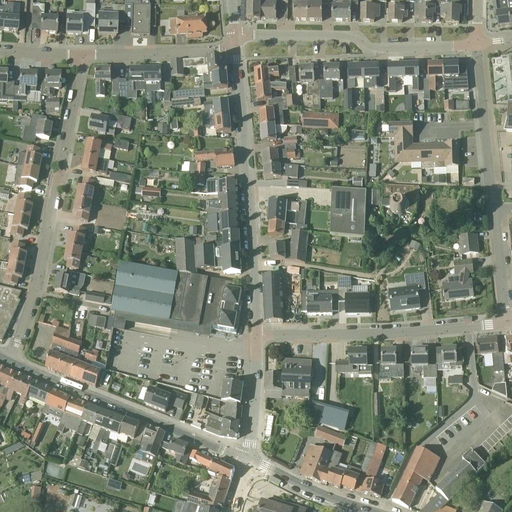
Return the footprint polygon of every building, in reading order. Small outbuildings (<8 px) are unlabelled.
[(124,0),(125,6),(132,6),(132,35),(150,36),(149,6),(139,6),(139,0),(124,0)] [(260,3),(260,0),(247,0),(247,20),(260,21),(260,20),(276,20),(276,3),(260,3)] [(307,0),(308,5),(300,5),(299,0),(293,0),(294,21),(308,22),(308,0),(307,0)] [(322,0),(308,0),(308,22),(322,22),(322,0)] [(351,22),(351,11),(358,11),(358,0),(345,0),(346,7),(333,7),(332,22),(351,22)] [(441,8),(440,0),(428,0),(428,8),(415,7),(415,18),(420,18),(420,24),(432,24),(433,16),(435,16),(435,8),(441,8)] [(441,18),(444,19),(446,19),(446,24),(459,24),(459,16),(461,16),(461,8),(460,8),(460,0),(448,0),(448,8),(441,8),(441,18)] [(509,13),(507,1),(496,2),(493,2),(494,14),(496,14),(498,28),(511,26),(509,13)] [(19,5),(13,5),(4,4),(2,31),(17,33),(18,19),(19,5)] [(43,18),(44,6),(32,5),(31,25),(41,26),(40,34),(56,35),(57,19),(43,18)] [(88,36),(88,21),(94,21),(95,7),(86,6),(86,14),(74,14),(74,19),(66,19),(66,35),(81,36),(81,35),(88,36)] [(116,37),(116,21),(124,21),(125,7),(111,7),(111,17),(98,17),(98,36),(116,37)] [(379,18),(379,7),(361,7),(361,23),(374,23),(374,18),(379,18)] [(407,18),(407,7),(389,7),(389,23),(402,23),(402,18),(407,18)] [(171,21),(171,31),(172,37),(186,36),(186,39),(200,38),(200,35),(205,34),(204,18),(188,19),(188,20),(171,21)] [(209,75),(212,75),(227,73),(227,71),(226,58),(197,60),(183,61),(171,61),(172,78),(184,77),(183,69),(197,68),(208,67),(209,75)] [(436,79),(444,78),(443,64),(428,65),(429,79),(429,80),(423,80),(424,101),(430,100),(430,92),(436,92),(436,79)] [(453,91),(469,91),(467,74),(466,74),(466,75),(459,75),(458,64),(443,64),(444,78),(452,78),(453,91)] [(395,80),(404,79),(404,65),(388,66),(389,80),(390,93),(396,93),(395,80)] [(418,79),(419,79),(418,65),(404,65),(404,79),(413,79),(413,92),(419,92),(418,79)] [(355,81),(364,81),(363,66),(348,67),(349,82),(349,81),(349,90),(355,90),(355,81)] [(364,90),(379,89),(378,66),(363,66),(364,81),(364,90)] [(331,83),(340,82),(339,67),(324,67),(325,82),(320,82),(320,100),(332,100),(331,83)] [(269,77),(279,76),(278,68),(255,70),(256,87),(270,85),(269,77)] [(320,81),(314,81),(314,68),(300,68),(300,84),(308,84),(309,98),(313,98),(313,111),(320,111),(320,100),(320,82),(320,81)] [(105,83),(111,83),(111,70),(96,70),(96,75),(96,83),(96,98),(105,98),(105,83)] [(145,84),(145,70),(131,70),(130,81),(131,83),(126,83),(126,89),(120,89),(120,81),(119,81),(119,98),(120,98),(120,100),(128,100),(128,92),(137,92),(137,84),(145,84)] [(162,70),(145,70),(145,84),(145,105),(152,105),(152,104),(146,104),(146,93),(164,93),(164,83),(162,83),(162,70)] [(0,72),(0,101),(13,102),(14,88),(13,88),(14,84),(6,83),(7,73),(0,72)] [(227,73),(212,75),(209,75),(203,76),(204,84),(204,90),(213,89),(213,90),(228,89),(227,73)] [(35,94),(35,89),(36,74),(20,74),(19,88),(14,88),(13,102),(25,103),(26,93),(35,94)] [(59,90),(60,75),(45,74),(45,81),(41,81),(41,96),(53,96),(53,90),(59,90)] [(258,102),(271,101),(271,99),(271,91),(281,91),(286,91),(287,86),(279,85),(270,85),(256,87),(258,102)] [(174,100),(189,99),(194,98),(194,91),(173,93),(174,100)] [(364,108),(353,108),(352,92),(344,92),(345,113),(364,112),(364,108)] [(288,108),(288,109),(298,108),(297,97),(293,97),(278,99),(279,106),(287,105),(288,108)] [(171,100),(172,108),(201,106),(200,99),(189,101),(189,99),(174,100),(171,100)] [(59,101),(49,101),(46,101),(46,109),(59,109),(59,101)] [(202,120),(230,117),(228,102),(213,103),(213,104),(204,105),(205,110),(210,119),(202,120)] [(453,102),(444,103),(445,112),(453,112),(453,102)] [(118,116),(119,109),(112,107),(111,114),(118,116)] [(284,127),(283,112),(274,113),(274,111),(259,112),(260,127),(275,126),(276,127),(284,127)] [(304,114),(303,128),(330,129),(331,115),(304,114)] [(129,132),(132,119),(113,116),(112,122),(123,124),(122,130),(129,132)] [(107,128),(108,120),(93,117),(90,130),(98,132),(98,134),(105,135),(106,134),(115,136),(116,130),(107,128)] [(216,128),(216,134),(231,132),(230,117),(202,120),(203,129),(216,128)] [(51,125),(38,123),(30,122),(29,128),(37,129),(35,138),(48,141),(51,125)] [(168,135),(167,125),(158,125),(158,135),(168,135)] [(394,139),(412,138),(413,138),(413,125),(389,126),(389,139),(394,139)] [(287,130),(287,128),(284,127),(276,127),(275,126),(260,127),(262,143),(276,142),(276,140),(280,141),(280,135),(282,135),(284,133),(286,132),(287,130)] [(201,129),(194,130),(195,138),(202,138),(201,129)] [(33,138),(27,137),(28,132),(23,131),(22,136),(23,136),(22,142),(32,144),(33,138)] [(395,164),(412,147),(410,145),(412,143),(412,138),(394,139),(395,164)] [(101,145),(88,142),(85,157),(98,159),(100,151),(111,153),(112,147),(101,145)] [(129,144),(116,142),(114,149),(128,152),(129,144)] [(447,169),(447,168),(458,168),(458,144),(445,144),(445,145),(445,169),(447,169)] [(420,170),(445,169),(445,145),(420,146),(420,164),(420,170)] [(395,164),(420,164),(420,146),(416,146),(414,149),(412,147),(395,164)] [(39,151),(27,148),(26,156),(19,154),(17,167),(23,169),(23,168),(39,171),(41,159),(38,158),(39,151)] [(295,150),(287,151),(288,159),(288,160),(294,160),(296,160),(300,159),(300,157),(300,156),(300,151),(296,152),(295,152),(295,150)] [(216,160),(217,168),(234,167),(233,153),(224,153),(224,151),(215,152),(216,153),(195,156),(196,162),(216,160)] [(278,160),(286,159),(285,151),(263,153),(264,167),(279,166),(278,160)] [(110,162),(98,159),(85,157),(82,171),(95,174),(95,173),(107,176),(110,162)] [(204,174),(204,166),(190,165),(189,175),(192,175),(196,175),(197,174),(204,174)] [(289,178),(289,172),(294,172),(295,167),(281,166),(279,166),(264,167),(265,180),(281,179),(289,178)] [(36,184),(39,171),(23,168),(19,188),(31,191),(33,183),(36,184)] [(392,179),(395,176),(390,171),(387,175),(392,179)] [(125,185),(127,177),(111,174),(110,181),(125,185)] [(204,186),(204,174),(197,174),(196,175),(192,175),(192,182),(196,182),(196,186),(204,186)] [(236,182),(220,183),(220,179),(209,180),(207,183),(207,195),(211,195),(219,195),(237,194),(236,182)] [(362,179),(353,179),(353,187),(362,188),(362,179)] [(92,203),(96,183),(84,181),(82,188),(79,188),(76,200),(92,203)] [(415,215),(419,189),(383,186),(382,201),(382,209),(388,209),(389,210),(389,212),(390,214),(391,215),(393,216),(395,217),(397,217),(400,217),(402,217),(406,214),(407,214),(415,215)] [(154,198),(154,189),(142,188),(142,197),(154,198)] [(0,198),(8,200),(10,190),(0,189),(0,190),(0,198)] [(330,236),(365,238),(367,193),(332,191),(330,236)] [(380,193),(368,192),(367,205),(380,206),(380,193)] [(219,195),(219,201),(212,201),(206,202),(207,214),(220,215),(238,215),(237,194),(219,195)] [(14,216),(29,219),(32,206),(28,206),(30,199),(18,196),(14,216)] [(88,223),(92,203),(76,200),(74,213),(77,214),(76,221),(88,223)] [(299,213),(300,204),(270,202),(268,223),(270,224),(285,225),(287,212),(299,213)] [(129,216),(137,218),(140,207),(132,205),(129,216)] [(223,237),(239,236),(238,215),(220,215),(220,227),(218,228),(218,226),(209,226),(209,225),(204,226),(205,235),(223,234),(223,237)] [(27,232),(29,219),(14,216),(10,236),(22,238),(23,231),(27,232)] [(105,234),(106,224),(94,222),(92,232),(105,234)] [(285,225),(270,224),(269,236),(283,238),(283,237),(287,238),(287,233),(292,234),(291,242),(307,245),(308,234),(306,234),(297,233),(297,226),(285,225)] [(83,251),(86,231),(74,229),(73,236),(70,235),(67,248),(83,251)] [(214,250),(240,249),(239,236),(223,237),(224,243),(217,244),(216,239),(194,240),(194,244),(194,249),(213,248),(214,250)] [(460,256),(468,255),(478,254),(476,237),(459,239),(460,256)] [(194,249),(194,244),(175,241),(177,274),(196,277),(196,271),(214,270),(215,269),(223,269),(223,275),(241,274),(240,249),(214,250),(213,248),(194,249)] [(412,241),(409,248),(418,252),(421,245),(412,241)] [(305,264),(307,245),(291,242),(290,253),(294,253),(293,255),(284,254),(284,245),(269,246),(270,259),(305,264)] [(8,264),(24,268),(26,255),(22,254),(24,247),(12,245),(8,264)] [(79,271),(83,251),(67,248),(65,261),(68,261),(67,269),(79,271)] [(448,278),(448,284),(442,284),(443,297),(444,297),(445,302),(446,301),(453,300),(464,299),(473,298),(471,280),(471,281),(467,282),(468,274),(473,274),(471,262),(453,263),(455,276),(460,276),(460,277),(448,278)] [(21,280),(24,268),(8,264),(4,285),(16,287),(17,280),(21,280)] [(235,284),(196,277),(177,274),(120,264),(112,313),(115,314),(112,329),(124,331),(113,329),(115,319),(198,334),(199,328),(237,335),(242,302),(240,302),(242,291),(234,290),(235,284)] [(350,277),(337,275),(338,299),(338,301),(339,301),(345,301),(346,314),(369,313),(368,293),(350,293),(350,277)] [(391,310),(392,312),(392,313),(393,313),(405,311),(420,310),(417,291),(425,290),(423,275),(415,276),(416,287),(398,290),(389,291),(389,294),(387,294),(388,302),(390,301),(391,310)] [(69,289),(71,279),(58,276),(55,292),(68,294),(79,296),(80,291),(69,289)] [(296,309),(295,294),(282,295),(282,292),(291,292),(290,276),(263,277),(265,323),(283,323),(282,310),(296,309)] [(0,287),(0,342),(1,343),(20,302),(12,298),(15,291),(0,287)] [(86,302),(104,305),(106,297),(88,293),(86,302)] [(302,302),(302,306),(308,305),(308,319),(321,319),(320,305),(320,302),(308,302),(308,299),(302,300),(302,302)] [(320,305),(321,319),(333,318),(333,305),(339,305),(339,302),(339,301),(338,301),(338,299),(333,299),(333,302),(320,302),(320,305)] [(96,329),(98,318),(90,316),(88,327),(96,329)] [(42,317),(40,324),(53,326),(55,319),(42,317)] [(104,330),(106,319),(98,318),(96,329),(104,330)] [(67,350),(71,341),(69,341),(67,339),(69,332),(57,328),(51,353),(46,368),(45,369),(58,374),(65,358),(64,358),(66,351),(67,350)] [(502,354),(498,355),(497,340),(477,342),(478,357),(492,356),(494,374),(504,373),(502,354)] [(76,363),(79,356),(82,345),(71,341),(67,350),(66,351),(64,358),(65,358),(58,374),(71,379),(76,363)] [(313,362),(324,362),(324,356),(318,356),(318,345),(314,345),(313,362)] [(450,366),(450,368),(462,368),(462,354),(461,354),(461,356),(456,356),(456,349),(442,349),(442,350),(436,350),(437,366),(450,366)] [(404,366),(396,366),(396,350),(382,351),(382,367),(382,382),(390,382),(390,380),(404,379),(404,366)] [(437,380),(437,366),(428,367),(427,350),(412,350),(412,367),(423,367),(423,380),(437,380)] [(367,367),(367,361),(367,351),(350,351),(350,364),(336,364),(336,374),(358,374),(358,367),(367,367)] [(83,384),(93,354),(91,353),(88,352),(85,359),(88,360),(86,366),(76,363),(71,379),(83,384)] [(83,384),(96,389),(101,373),(91,368),(93,362),(96,363),(98,356),(93,354),(83,384)] [(310,391),(311,370),(312,363),(283,361),(283,377),(265,376),(265,393),(282,393),(282,397),(309,398),(309,391),(310,391)] [(1,368),(0,371),(0,385),(4,387),(11,372),(1,368)] [(6,391),(4,390),(1,395),(0,394),(0,407),(1,408),(5,401),(7,401),(8,399),(9,399),(20,376),(11,372),(4,387),(7,389),(6,391)] [(8,399),(7,401),(10,403),(14,394),(22,397),(20,400),(18,405),(23,407),(33,382),(20,376),(9,399),(8,399)] [(45,406),(52,390),(33,382),(23,407),(27,398),(45,406)] [(226,403),(240,406),(243,385),(224,383),(222,403),(226,403)] [(495,385),(492,392),(506,399),(507,399),(505,385),(495,385)] [(63,415),(70,398),(52,390),(45,406),(45,407),(42,414),(43,414),(40,421),(44,423),(49,409),(63,415)] [(173,393),(171,398),(150,390),(144,404),(165,413),(169,405),(182,411),(187,398),(173,393)] [(201,410),(204,398),(192,394),(189,406),(201,410)] [(77,434),(87,405),(70,398),(63,415),(64,415),(57,432),(62,434),(65,429),(77,434)] [(240,408),(240,406),(226,403),(223,420),(224,420),(241,422),(242,408),(240,408)] [(92,426),(99,410),(89,406),(87,405),(77,434),(77,436),(82,437),(87,424),(92,426)] [(319,424),(324,409),(312,405),(307,421),(319,424)] [(319,424),(345,432),(350,416),(324,409),(319,424)] [(100,429),(95,442),(101,445),(112,415),(99,410),(92,426),(100,429)] [(224,420),(223,420),(210,414),(208,423),(206,432),(221,438),(236,440),(239,438),(241,422),(224,420)] [(118,436),(124,420),(112,415),(101,445),(106,446),(111,433),(118,436)] [(143,436),(146,428),(125,420),(125,421),(124,420),(118,436),(117,441),(126,444),(128,438),(134,441),(131,449),(138,451),(140,445),(139,445),(143,436)] [(430,429),(435,425),(432,420),(426,425),(430,429)] [(44,427),(40,425),(32,443),(36,445),(44,427)] [(162,443),(164,437),(165,434),(148,427),(141,444),(138,452),(144,454),(141,462),(148,464),(153,466),(156,458),(159,449),(162,443)] [(335,445),(339,436),(324,430),(320,439),(335,445)] [(346,439),(339,436),(335,445),(343,448),(346,439)] [(184,466),(190,452),(186,451),(188,447),(173,441),(171,446),(162,443),(159,449),(169,452),(178,456),(175,463),(184,466)] [(94,445),(92,451),(97,453),(101,444),(95,442),(94,445)] [(376,449),(378,445),(371,443),(361,471),(358,478),(346,473),(345,475),(341,487),(355,492),(361,494),(365,481),(373,458),(376,449)] [(111,461),(116,447),(110,445),(105,459),(111,461)] [(320,484),(332,454),(317,449),(314,457),(308,455),(302,471),(308,473),(306,478),(305,478),(305,479),(320,484)] [(439,459),(417,449),(406,472),(422,480),(425,481),(428,483),(439,459)] [(439,511),(444,508),(445,508),(485,468),(484,467),(485,465),(471,450),(462,459),(465,461),(464,463),(436,490),(440,495),(420,511),(439,511)] [(217,477),(217,478),(231,483),(235,471),(193,452),(190,461),(210,469),(209,474),(217,477)] [(341,487),(345,475),(336,472),(342,455),(333,452),(332,454),(320,484),(326,487),(327,485),(340,490),(341,487)] [(116,468),(119,459),(112,457),(111,461),(110,466),(116,468)] [(374,482),(380,465),(382,461),(373,458),(365,481),(361,494),(381,499),(384,485),(374,482)] [(88,464),(82,461),(79,468),(85,470),(88,464)] [(408,509),(422,480),(406,472),(392,502),(408,509)] [(221,511),(231,483),(217,478),(209,498),(190,492),(190,494),(190,495),(187,504),(189,504),(190,505),(196,507),(201,508),(212,511),(221,511)] [(115,491),(118,483),(109,480),(107,488),(115,491)] [(40,503),(42,489),(33,488),(31,502),(40,503)] [(148,505),(153,506),(157,495),(152,493),(148,505)] [(254,511),(305,511),(306,511),(280,503),(278,508),(268,504),(264,503),(262,502),(261,506),(259,511),(257,511),(255,511),(255,510),(254,511)]
